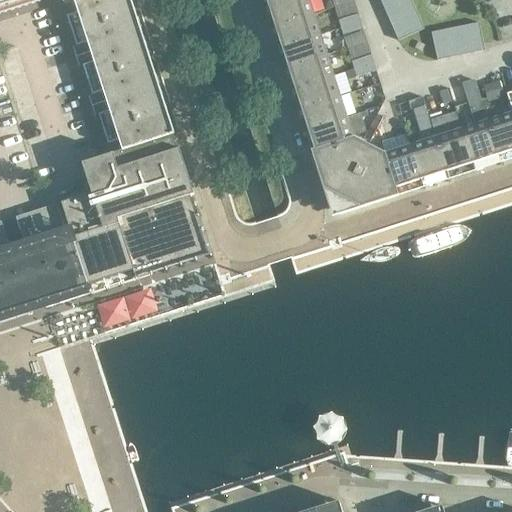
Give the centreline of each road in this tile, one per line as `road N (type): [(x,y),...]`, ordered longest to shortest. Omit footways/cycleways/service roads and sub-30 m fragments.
road 1 (residential): [(145,0),(218,232),(250,250),(307,232),(314,209),(248,0)]
road 2 (residential): [(370,0),(396,80),(511,50)]
road 3 (residential): [(511,498),(348,486)]
